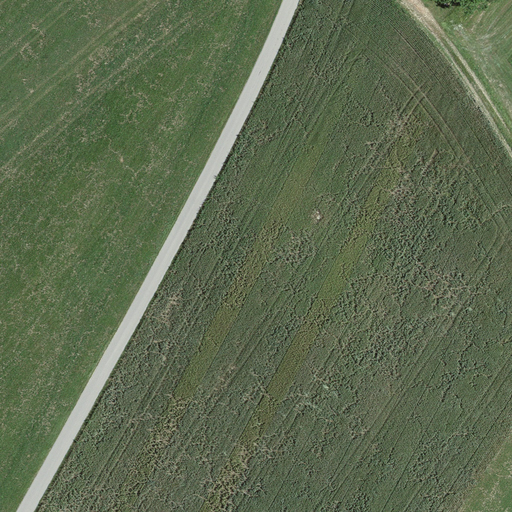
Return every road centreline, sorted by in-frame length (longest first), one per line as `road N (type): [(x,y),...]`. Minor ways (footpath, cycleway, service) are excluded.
road 1 (unclassified): [(291,0),(210,174),(22,511)]
road 2 (track): [(511,148),(467,74),(407,0)]
